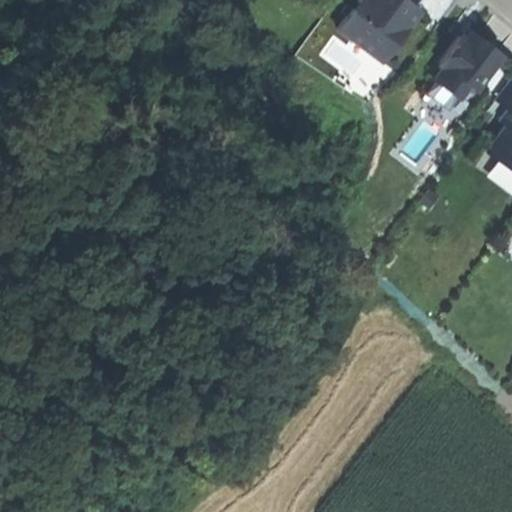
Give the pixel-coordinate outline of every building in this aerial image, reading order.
[(336,27),(373,55),(387,36),(394,42),(419,9),(406,0),(355,0),(359,2),(353,10),(350,7),(336,27)] [(469,31),(463,39),(470,38),(473,34),(469,31)] [(486,43),(473,34),(470,38),(463,39),(457,35),(437,62),(444,66),(466,83),(473,89),(500,54),(486,43)] [(380,61),(394,42),(387,36),(373,55),(380,61)] [(456,97),(466,83),(444,66),(433,80),(456,97)] [(495,99),(507,108),(511,100),(511,82),(508,80),(495,99)] [(511,100),(507,108),(498,119),(505,125),(489,148),(511,165),(511,164),(511,100)]
